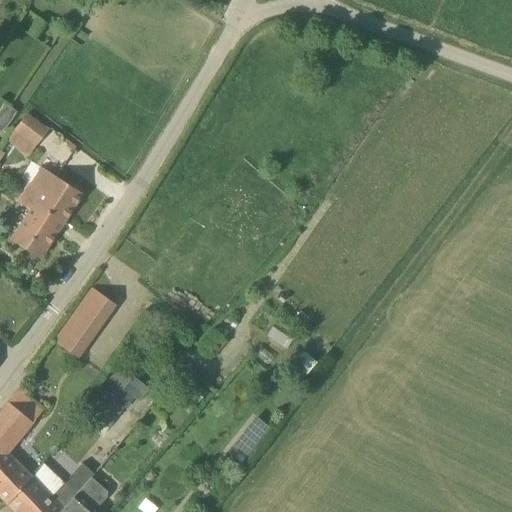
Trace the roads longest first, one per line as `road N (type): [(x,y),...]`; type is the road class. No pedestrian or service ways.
road 1 (unclassified): [(0,381),(139,187),(243,13)]
road 2 (unclassified): [(511,74),(318,4)]
